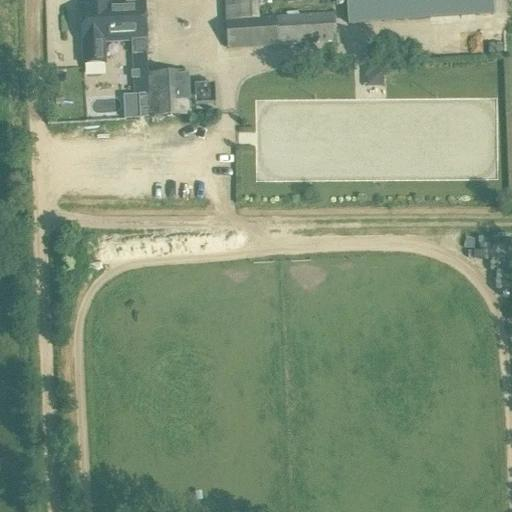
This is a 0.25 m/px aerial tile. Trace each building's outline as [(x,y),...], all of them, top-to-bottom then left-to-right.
[(82,0),(82,9),(83,65),(105,64),(104,43),(147,41),(145,7),(114,8),(113,0),(82,0)] [(240,0),(240,1),(225,2),(228,50),(336,42),(332,0),(343,0),(345,21),(489,13),(488,0),(240,0)] [(132,70),(132,83),(133,83),(133,96),(145,96),(144,55),(132,55),(132,70)] [(187,74),(147,76),(150,118),(189,116),(187,74)] [(139,158),(140,170),(184,168),(183,155),(139,158)]
